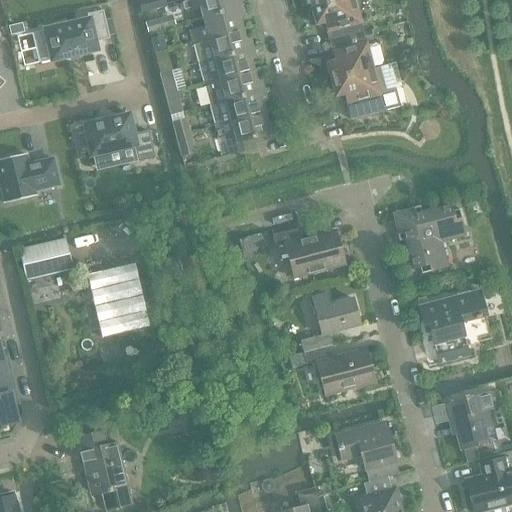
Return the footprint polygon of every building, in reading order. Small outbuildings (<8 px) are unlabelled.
[(156,0),(140,0),(143,11),(158,7),(156,0)] [(234,0),(195,0),(183,3),(186,14),(201,10),(204,19),(241,9),(241,7),(238,0),(235,0),(234,0)] [(309,0),(312,10),(347,0),(309,0)] [(362,24),(355,0),(347,0),(312,10),(316,27),(325,25),(330,43),(364,34),(361,25),(362,24)] [(206,28),(191,32),(194,44),(243,31),(240,20),(244,19),(242,12),(241,9),(204,19),(206,28)] [(34,33),(41,63),(98,49),(96,42),(111,38),(104,10),(88,14),(89,19),(34,33)] [(162,19),(146,23),(146,24),(147,27),(149,34),(165,30),(162,19)] [(22,24),(9,27),(11,35),(24,32),(22,24)] [(243,31),(194,44),(199,65),(252,51),(252,48),(249,41),(246,42),(243,31)] [(372,35),(371,32),(364,34),(330,43),(335,62),(326,65),(331,82),(380,68),(379,65),(380,65),(382,61),(378,46),(375,44),(368,45),(365,38),(372,35)] [(162,37),(151,40),(154,53),(166,50),(162,37)] [(252,51),(199,65),(205,85),(254,73),(251,62),(255,61),(253,53),(252,51)] [(169,63),(158,66),(160,75),(172,72),(169,63)] [(335,99),(344,97),(351,121),(401,108),(396,89),(386,92),(380,68),(331,82),(335,99)] [(254,73),(205,85),(210,107),(263,93),(262,90),(260,83),(257,84),(254,73)] [(175,83),(163,86),(165,96),(177,93),(175,83)] [(177,93),(165,96),(168,104),(179,101),(183,100),(181,92),(177,93)] [(263,93),(210,107),(216,128),(265,115),(262,104),(266,103),(264,95),(263,93)] [(133,136),(129,117),(129,115),(127,115),(127,116),(85,126),(85,125),(83,126),(83,127),(84,127),(85,130),(75,132),(80,154),(90,152),(90,155),(90,157),(92,156),(134,146),(138,162),(154,158),(148,132),(133,136)] [(265,115),(216,128),(219,140),(228,137),(230,144),(227,145),(229,155),(256,148),(253,139),(274,134),(274,132),(271,124),(268,125),(265,115)] [(187,119),(172,123),(177,139),(191,135),(187,119)] [(191,135),(177,139),(181,157),(196,153),(191,135)] [(28,165),(25,155),(0,160),(0,183),(5,204),(35,197),(34,192),(59,186),(53,160),(28,165)] [(451,205),(422,212),(400,218),(413,270),(420,268),(421,274),(448,267),(441,242),(466,236),(459,209),(453,211),(451,205)] [(294,279),(344,265),(335,231),(301,240),(298,229),(272,236),(275,248),(285,245),(294,279)] [(20,251),(27,282),(75,271),(67,240),(20,251)] [(186,279),(178,253),(164,257),(172,284),(186,279)] [(207,302),(196,256),(183,259),(193,305),(207,302)] [(103,340),(151,329),(137,265),(89,276),(103,340)] [(479,291),(453,298),(418,307),(422,322),(427,320),(439,364),(469,356),(460,323),(486,317),(479,291)] [(300,341),(303,353),(333,345),(330,334),(360,326),(352,299),(329,305),(326,295),(312,298),(322,335),(300,341)] [(333,345),(303,353),(288,357),(292,369),(306,365),(316,363),(325,396),(375,383),(366,349),(336,357),(333,345)] [(496,391),(448,404),(461,452),(464,451),(467,462),(478,459),(475,448),(488,444),(489,444),(497,442),(493,428),(496,427),(492,410),(500,408),(496,391)] [(0,394),(0,430),(6,429),(5,426),(16,423),(9,393),(0,394)] [(368,483),(387,477),(399,475),(387,429),(384,429),(383,423),(335,436),(341,461),(361,456),(368,483)] [(106,511),(132,506),(117,443),(107,445),(103,430),(77,436),(91,497),(101,494),(106,511)] [(502,459),(480,465),(483,478),(465,483),(472,511),(474,511),(487,509),(488,511),(504,511),(503,505),(511,502),(511,465),(510,458),(502,460),(502,459)] [(391,491),(387,477),(368,483),(363,485),(366,497),(358,499),(361,511),(400,511),(395,490),(391,491)] [(320,511),(314,488),(297,493),(301,508),(284,511),(320,511)] [(0,511),(17,511),(13,493),(0,496),(0,511)]
